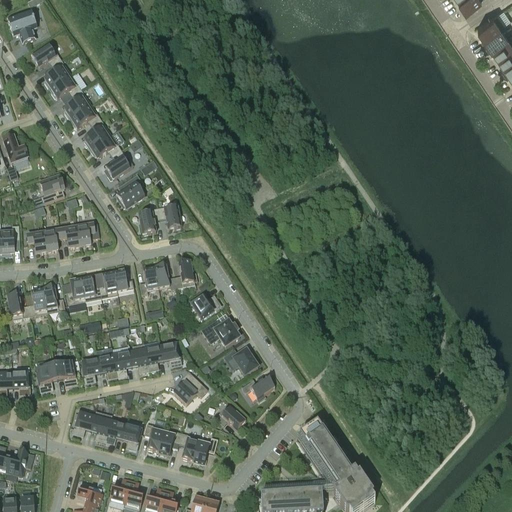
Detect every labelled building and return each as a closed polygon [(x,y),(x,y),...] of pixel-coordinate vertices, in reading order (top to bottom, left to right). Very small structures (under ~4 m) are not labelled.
[(36,8),(43,5),(40,0),(36,0),(33,2),(36,8)] [(481,0),(459,0),(458,1),(465,11),(481,0)] [(14,21),(14,20),(9,21),(9,22),(8,23),(14,40),(19,38),(22,47),(36,42),(32,33),(36,32),(34,24),(34,22),(33,22),(30,15),(14,21)] [(504,26),(497,15),(477,29),(484,39),(500,28),(504,26)] [(484,39),(491,49),(507,38),(500,28),(484,39)] [(511,45),(507,38),(491,49),(496,57),(511,46),(511,45)] [(511,46),(496,57),(502,65),(511,57),(511,46)] [(48,66),(52,71),(61,65),(50,48),(31,61),(39,72),(48,66)] [(511,57),(502,65),(507,73),(511,69),(511,57)] [(71,80),(61,65),(52,71),(55,76),(44,83),(46,85),(44,86),(49,94),(71,80)] [(82,90),(87,87),(79,75),(75,78),(82,90)] [(71,80),(49,94),(54,102),(56,101),(57,103),(60,102),(68,96),(72,101),(81,95),(80,93),(71,80)] [(91,110),(81,95),(72,101),(75,106),(64,113),(65,115),(64,116),(69,124),(91,110)] [(101,125),(91,110),(69,124),(74,132),(76,131),(77,133),(88,126),(92,131),(101,125)] [(111,140),(101,125),(92,131),(95,136),(84,143),(85,145),(84,146),(89,154),(111,140)] [(14,140),(3,144),(11,167),(13,166),(27,162),(28,161),(24,150),(19,152),(18,152),(14,140)] [(121,155),(111,140),(89,154),(94,162),(96,161),(97,163),(108,156),(111,161),(121,155)] [(143,149),(139,144),(130,150),(134,155),(143,149)] [(115,166),(105,172),(109,178),(107,179),(110,185),(112,183),(113,184),(129,173),(133,170),(125,159),(124,160),(121,155),(111,161),(115,166)] [(153,174),(157,172),(153,165),(149,168),(153,174)] [(7,172),(11,184),(18,181),(15,170),(7,172)] [(60,180),(58,181),(57,178),(50,181),(51,183),(40,187),(44,200),(41,201),(43,207),(54,203),(65,200),(63,194),(64,193),(60,180)] [(120,205),(119,205),(123,212),(124,211),(125,212),(144,200),(139,191),(144,188),(137,178),(125,186),(128,191),(117,199),(120,205)] [(89,206),(84,199),(81,201),(86,208),(89,206)] [(177,208),(158,212),(160,223),(166,222),(168,233),(181,231),(177,208)] [(160,223),(158,212),(138,215),(143,238),(156,236),(154,224),(160,223)] [(76,227),(80,249),(91,248),(90,243),(100,241),(99,235),(95,236),(93,228),(88,229),(87,226),(76,227)] [(66,233),(60,234),(62,242),(67,241),(68,251),(80,249),(76,227),(65,229),(66,233)] [(1,233),(2,259),(12,259),(12,257),(14,257),(13,244),(20,244),(19,229),(12,230),(12,232),(1,233)] [(44,236),(47,255),(58,253),(56,243),(62,242),(60,234),(55,234),(54,231),(43,233),(43,236),(44,236)] [(36,257),(47,255),(44,236),(43,236),(27,239),(28,248),(34,247),(36,257)] [(180,279),(174,281),(177,292),(195,288),(194,285),(196,284),(195,277),(192,277),(190,264),(178,266),(180,279)] [(170,293),(177,292),(174,281),(168,282),(166,269),(154,271),(158,292),(170,290),(170,293)] [(147,294),(158,292),(154,271),(143,273),(145,286),(139,288),(141,299),(148,297),(147,294)] [(124,274),(113,276),(117,296),(134,292),(132,284),(126,285),(124,274)] [(118,299),(117,296),(113,276),(102,278),(104,289),(99,290),(101,299),(101,302),(118,299)] [(92,280),(81,282),(85,305),(101,302),(101,299),(99,290),(94,291),(92,280)] [(72,296),(66,297),(69,309),(85,305),(81,282),(70,284),(70,286),(72,296)] [(54,290),(43,293),(47,317),(65,314),(63,302),(57,303),(54,290)] [(29,320),(47,317),(43,293),(31,295),(33,308),(27,309),(29,320)] [(11,324),(29,320),(27,309),(21,310),(19,297),(7,300),(9,313),(7,313),(8,321),(11,320),(11,324)] [(190,315),(197,325),(220,310),(213,299),(205,305),(202,300),(204,299),(203,298),(190,307),(193,312),(190,315)] [(117,322),(118,330),(129,328),(127,320),(117,322)] [(219,341),(225,350),(239,341),(236,335),(238,334),(234,328),(232,330),(228,324),(220,330),(216,324),(201,334),(210,347),(219,341)] [(93,326),(89,327),(91,335),(101,333),(100,328),(94,329),(93,326)] [(86,330),(80,331),(81,337),(91,335),(89,327),(85,327),(86,330)] [(189,348),(185,341),(180,343),(184,350),(189,348)] [(133,355),(129,356),(131,368),(137,367),(139,376),(149,374),(145,353),(144,348),(144,347),(132,350),(133,355)] [(177,347),(160,350),(163,362),(169,361),(171,370),(181,368),(177,347)] [(145,353),(149,374),(158,372),(157,364),(163,362),(160,350),(145,353)] [(224,361),(232,373),(238,369),(245,379),(258,370),(246,353),(238,359),(234,354),(224,361)] [(129,356),(113,359),(117,380),(127,379),(125,370),(131,368),(129,356)] [(113,359),(98,362),(100,374),(106,373),(108,382),(117,380),(113,359)] [(51,383),(57,382),(55,368),(53,368),(52,362),(36,365),(37,371),(36,372),(41,395),(53,393),(51,383)] [(100,374),(98,362),(81,365),(86,387),(96,385),(94,376),(100,374)] [(73,365),(55,368),(57,382),(63,380),(65,391),(77,388),(75,374),(73,365)] [(206,369),(200,374),(203,379),(210,374),(206,369)] [(17,377),(12,377),(13,389),(19,389),(19,398),(30,398),(28,371),(17,372),(17,377)] [(7,390),(13,389),(12,377),(7,377),(7,374),(0,374),(0,399),(7,399),(7,390)] [(208,393),(189,375),(178,387),(180,389),(173,396),(186,408),(197,397),(201,400),(208,393)] [(245,397),(250,393),(259,405),(265,401),(264,399),(275,391),(268,381),(257,389),(253,383),(241,391),(245,397)] [(134,395),(121,397),(122,401),(126,402),(132,404),(134,395)] [(227,408),(215,422),(223,430),(227,425),(237,434),(246,425),(236,416),(237,414),(231,409),(230,410),(227,408)] [(92,432),(96,415),(95,415),(95,417),(80,413),(73,437),(83,440),(86,431),(92,432)] [(112,420),(96,415),(92,432),(97,434),(95,443),(105,445),(110,424),(112,420)] [(203,421),(197,415),(192,421),(200,424),(203,421)] [(110,424),(105,445),(114,448),(117,439),(123,441),(126,428),(110,424)] [(318,428),(317,428),(299,440),(302,444),(299,446),(328,488),(321,492),(260,497),(261,511),(330,511),(339,506),(343,511),(364,511),(374,506),(371,501),(373,500),(359,479),(358,480),(355,475),(358,473),(324,424),(318,428)] [(147,427),(144,438),(150,440),(147,453),(158,456),(165,432),(164,432),(154,429),(147,427)] [(126,428),(123,441),(128,442),(126,451),(136,454),(141,433),(126,429),(126,428)] [(158,456),(170,459),(172,451),(178,452),(179,448),(182,436),(165,432),(158,456)] [(182,436),(179,448),(185,449),(182,462),(193,465),(199,441),(182,436)] [(210,444),(199,441),(193,465),(204,468),(208,455),(214,457),(218,443),(211,441),(210,444)] [(0,474),(7,476),(10,462),(4,461),(6,451),(0,449),(0,474)] [(17,464),(10,462),(7,476),(22,480),(25,470),(30,472),(34,458),(20,455),(17,464)] [(111,476),(103,474),(101,480),(109,482),(111,476)] [(109,503),(124,507),(125,507),(131,484),(123,482),(120,492),(113,490),(109,503)] [(139,486),(131,484),(125,507),(124,507),(123,511),(126,511),(140,511),(144,498),(137,496),(139,486)] [(87,503),(85,509),(94,511),(98,511),(103,497),(87,493),(88,490),(80,487),(77,500),(87,503)] [(144,511),(160,511),(166,494),(157,491),(155,501),(148,499),(144,511)] [(166,494),(161,511),(181,511),(182,511),(178,510),(179,507),(171,505),(174,496),(166,494)] [(4,504),(1,504),(1,511),(15,511),(16,511),(19,511),(18,503),(15,503),(15,498),(3,499),(4,504)] [(204,511),(207,502),(198,500),(198,502),(195,501),(192,511),(204,511)] [(18,503),(19,511),(22,511),(21,511),(39,511),(39,507),(33,508),(32,501),(18,503)] [(207,502),(204,511),(217,511),(218,507),(216,507),(217,505),(207,502)]
